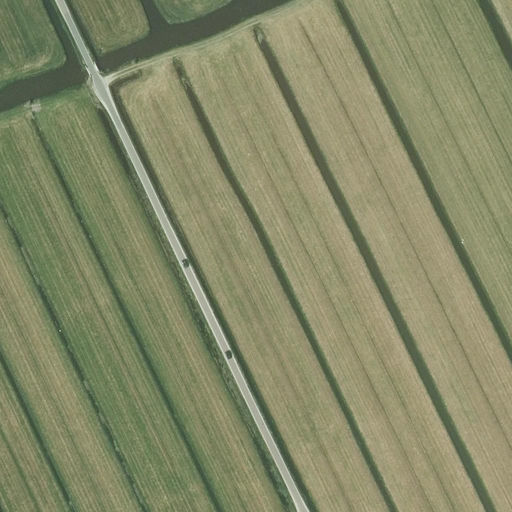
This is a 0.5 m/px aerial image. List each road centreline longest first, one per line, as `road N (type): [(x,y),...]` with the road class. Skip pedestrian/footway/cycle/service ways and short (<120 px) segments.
road 1 (unclassified): [(304,511),(59,0)]
road 2 (track): [(99,85),(299,0)]
